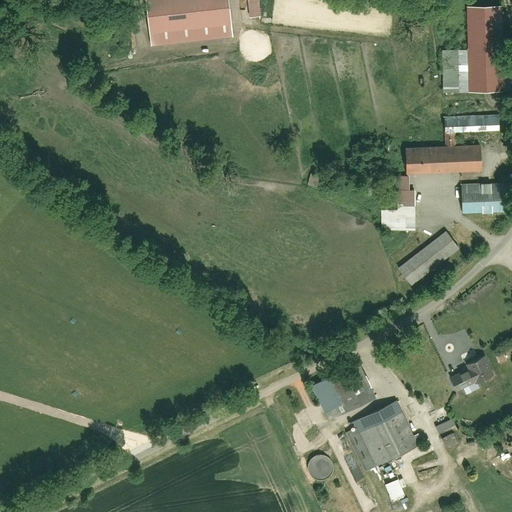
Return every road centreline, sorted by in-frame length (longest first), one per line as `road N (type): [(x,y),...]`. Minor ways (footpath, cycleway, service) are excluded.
road 1 (unclassified): [(504,242),(423,313),(25,511)]
road 2 (track): [(363,343),(392,396),(409,399),(478,511)]
